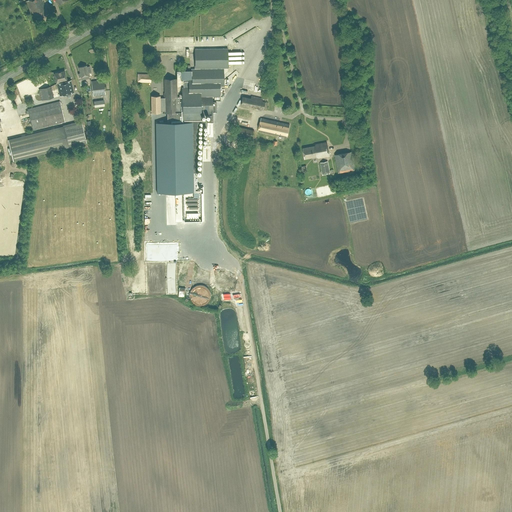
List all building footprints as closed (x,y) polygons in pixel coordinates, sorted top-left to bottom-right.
[(46,7),(41,0),(28,0),(26,1),(32,13),(35,15),(38,20),(49,14),(45,8),(46,7)] [(164,111),(164,113),(166,113),(172,113),(176,113),(176,112),(182,112),(182,119),(201,119),(201,120),(209,120),(209,115),(211,115),(211,111),(213,111),(217,111),(216,100),(220,100),(220,86),(224,86),(223,69),(228,68),(227,48),(194,49),(195,69),(192,69),(191,70),(180,71),(180,79),(188,79),(188,88),(186,88),(181,88),(181,94),(177,94),(177,96),(182,96),(182,97),(177,97),(176,79),(164,79),(165,93),(164,93),(164,96),(164,98),(160,98),(160,96),(160,95),(150,96),(151,113),(160,113),(160,111),(164,111)] [(87,67),(86,65),(79,67),(81,77),(82,79),(89,78),(89,76),(88,73),(91,72),(90,66),(87,67)] [(67,81),(64,71),(54,73),(59,96),(74,93),(71,80),(67,81)] [(52,90),(51,86),(39,89),(42,101),(58,97),(56,89),(52,90)] [(268,97),(263,96),(263,98),(252,96),(251,98),(243,96),(241,105),(266,111),(268,103),(267,102),(268,97)] [(41,106),(46,127),(65,122),(59,101),(41,106)] [(33,130),(46,127),(41,106),(28,109),(33,130)] [(172,113),(166,113),(166,123),(155,123),(156,193),(193,193),(193,175),(192,123),(213,122),(213,111),(211,111),(211,115),(209,115),(209,120),(201,120),(201,119),(182,119),(172,120),(172,113)] [(280,122),(261,118),(258,131),(278,136),(279,135),(287,137),(290,124),(280,122)] [(63,126),(8,139),(13,161),(68,147),(86,143),(81,121),(63,125),(63,126)] [(329,156),(327,142),(315,144),(316,146),(303,148),(305,159),(318,156),(318,158),(329,156)] [(355,170),(351,152),(335,154),(338,173),(355,170)] [(330,174),(328,161),(321,163),(323,175),(330,174)] [(197,306),(200,306),(204,306),(206,304),(209,302),(210,299),(211,296),(211,293),(210,290),(207,287),(204,285),(201,284),(197,285),(194,286),(192,289),(190,292),(189,295),(190,299),(191,302),(194,304),(197,306)]
